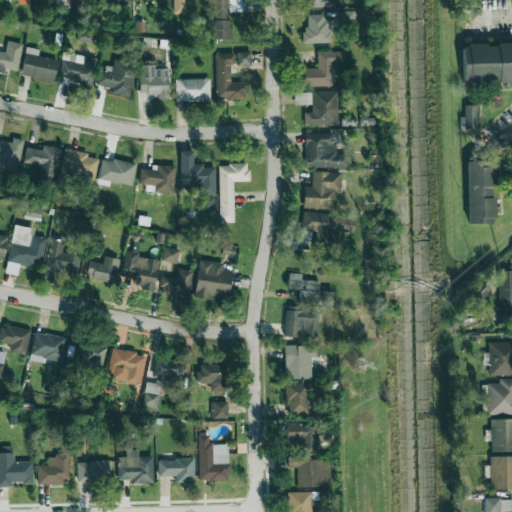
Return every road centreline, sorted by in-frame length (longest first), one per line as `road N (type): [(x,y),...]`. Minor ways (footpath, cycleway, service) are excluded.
road 1 (residential): [(272,0),(274,177),(252,331),(256,511)]
road 2 (residential): [(0,102),(142,131),(274,131)]
road 3 (residential): [(0,290),(184,328),(252,331)]
